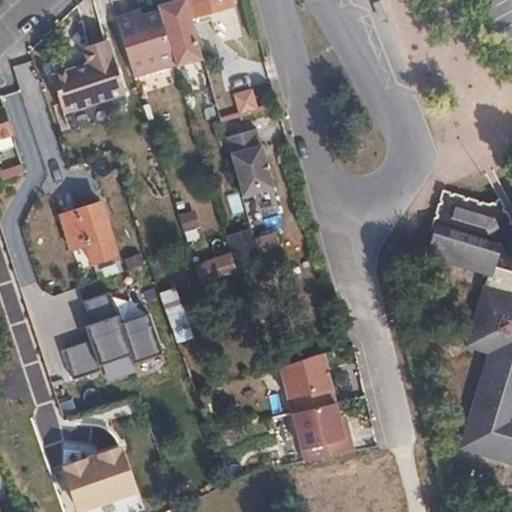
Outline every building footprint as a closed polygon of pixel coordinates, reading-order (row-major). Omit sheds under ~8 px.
[(186,0),(185,0),(156,9),(157,14),(173,61),(173,64),(202,54),(191,15),(186,0)] [(186,0),(191,15),(232,3),(231,0),(186,0)] [(130,18),(114,23),(134,81),(149,76),(147,69),(173,61),(157,14),(142,19),(133,22),(130,18)] [(140,14),(130,18),(133,22),(142,19),(140,14)] [(85,71),(96,99),(123,90),(106,40),(81,49),(84,61),(81,63),(85,71)] [(147,69),(149,76),(175,68),(173,64),(173,61),(147,69)] [(63,111),(96,99),(85,71),(81,63),(50,75),(63,111)] [(251,87),(230,93),(236,115),(257,109),(251,87)] [(0,136),(11,132),(2,104),(0,105),(0,136)] [(5,104),(2,104),(11,132),(14,131),(5,104)] [(233,221),(278,209),(255,127),(231,133),(234,147),(222,150),(234,194),(226,196),(233,221)] [(0,215),(29,207),(21,182),(0,188),(0,215)] [(511,511),(511,223),(506,222),(509,217),(505,209),(498,210),(502,204),(498,198),(488,199),(486,202),(481,200),(476,202),(476,198),(466,194),(463,196),(460,192),(452,190),(449,193),(448,189),(441,187),(437,199),(440,202),(436,202),(433,211),(436,215),(431,216),(429,227),(432,228),(424,255),(483,274),(467,328),(477,349),(485,352),(456,446),(511,463),(511,511)] [(113,255),(95,202),(58,213),(69,246),(83,242),(89,262),(113,255)] [(176,216),(181,231),(197,225),(192,211),(176,216)] [(280,251),(270,225),(240,236),(250,263),(280,251)] [(198,266),(204,283),(239,270),(234,253),(198,266)] [(171,343),(187,339),(174,288),(158,292),(171,343)] [(60,348),(68,377),(156,353),(145,312),(115,321),(108,293),(70,303),(81,343),(60,348)] [(477,349),(467,328),(462,344),(477,349)] [(295,463),(347,451),(325,352),(272,364),(295,463)] [(124,444),(62,465),(77,511),(81,511),(139,491),(124,444)]
